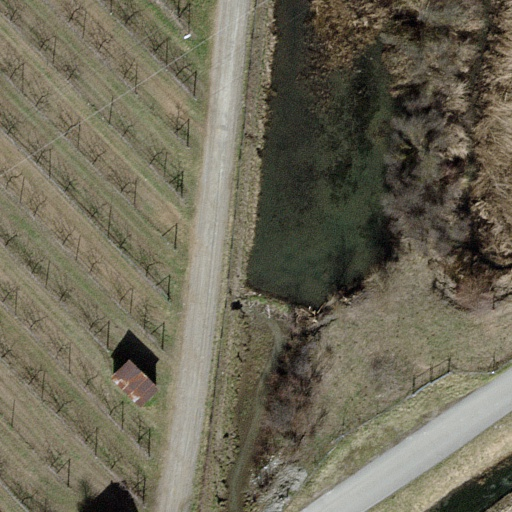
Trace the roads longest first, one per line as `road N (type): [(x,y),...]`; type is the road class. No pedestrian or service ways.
road 1 (track): [(234,0),(174,511)]
road 2 (track): [(511,400),(341,511)]
